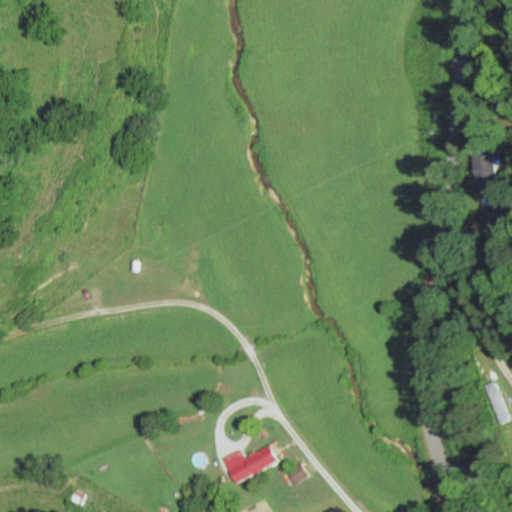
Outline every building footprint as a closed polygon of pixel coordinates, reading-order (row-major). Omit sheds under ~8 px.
[(482,194),(500,191),(496,154),(477,156),(482,194)] [(151,294),(150,276),(123,277),(123,295),(151,294)] [(85,306),(82,300),(69,307),(72,313),(85,306)] [(288,462),(280,445),(239,464),(246,480),(288,462)] [(293,471),(300,483),(314,475),(306,463),(293,471)] [(74,498),(84,504),(89,495),(80,489),(74,498)]
